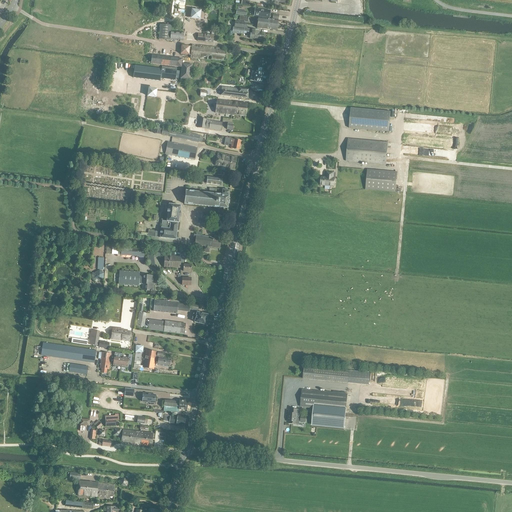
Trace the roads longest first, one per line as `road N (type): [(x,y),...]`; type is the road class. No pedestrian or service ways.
road 1 (secondary): [(184,450),(298,0)]
road 2 (unclassified): [(511,483),(184,450)]
road 3 (track): [(511,169),(408,158),(397,273)]
road 4 (track): [(511,39),(293,19)]
road 5 (unknown): [(184,450),(91,446),(88,416)]
